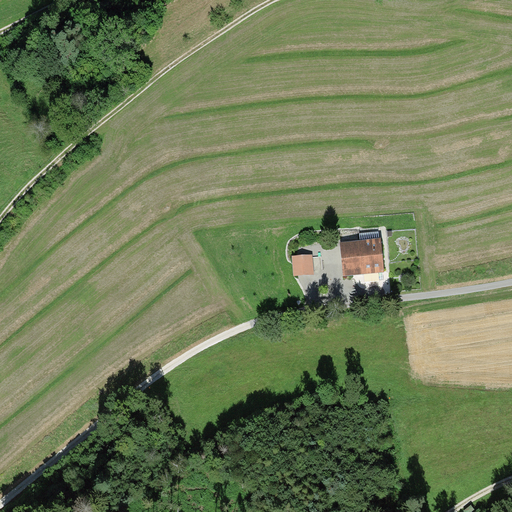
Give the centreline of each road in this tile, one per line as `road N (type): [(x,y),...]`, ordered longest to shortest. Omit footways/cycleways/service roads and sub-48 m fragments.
road 1 (track): [(0,502),(159,371),(246,328),(321,306),(511,279)]
road 2 (track): [(0,220),(82,132),(269,0)]
